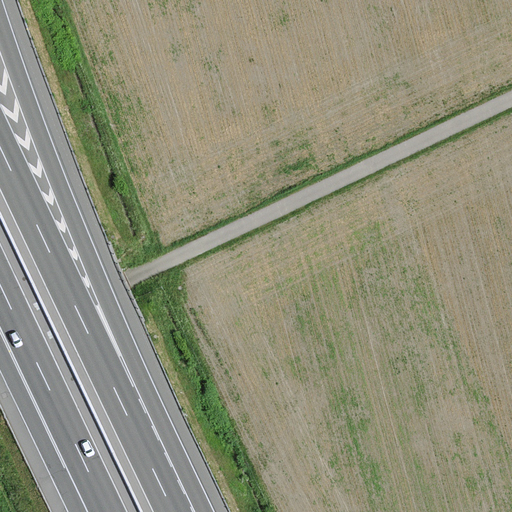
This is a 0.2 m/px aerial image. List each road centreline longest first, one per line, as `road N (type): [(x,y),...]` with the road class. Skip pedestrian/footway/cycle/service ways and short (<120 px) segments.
road 1 (motorway): [(141,444),(0,23)]
road 2 (motorway): [(141,444),(0,147)]
road 3 (motorway): [(0,283),(105,511)]
road 4 (motorway): [(0,355),(55,469),(101,511)]
